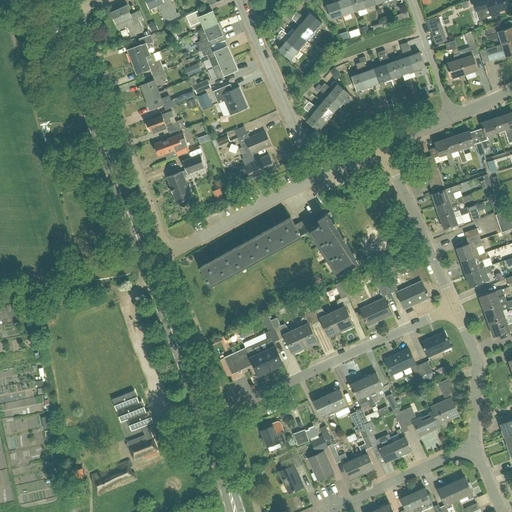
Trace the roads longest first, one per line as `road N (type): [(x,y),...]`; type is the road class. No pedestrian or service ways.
road 1 (secondary): [(55,20),(237,511)]
road 2 (residential): [(166,253),(75,9),(98,0)]
road 3 (residential): [(246,401),(454,308)]
road 4 (residential): [(316,177),(239,0)]
road 5 (residential): [(454,308),(384,148)]
road 6 (residential): [(166,253),(316,177)]
road 7 (residential): [(333,505),(473,445)]
road 8 (residential): [(473,445),(477,363),(454,308)]
road 9 (track): [(128,298),(105,283),(0,301)]
road 10 (residential): [(450,117),(408,0)]
